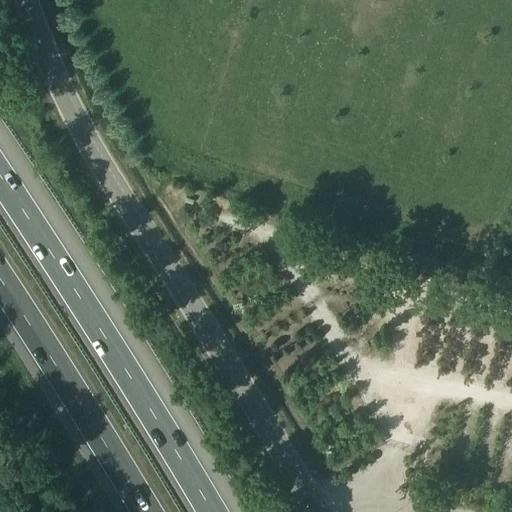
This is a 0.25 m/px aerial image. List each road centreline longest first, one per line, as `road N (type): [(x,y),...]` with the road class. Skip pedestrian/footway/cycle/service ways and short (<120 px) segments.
road 1 (tertiary): [(314,511),(79,129),(25,0)]
road 2 (motorway): [(209,511),(0,181)]
road 3 (motorway): [(0,279),(147,511)]
